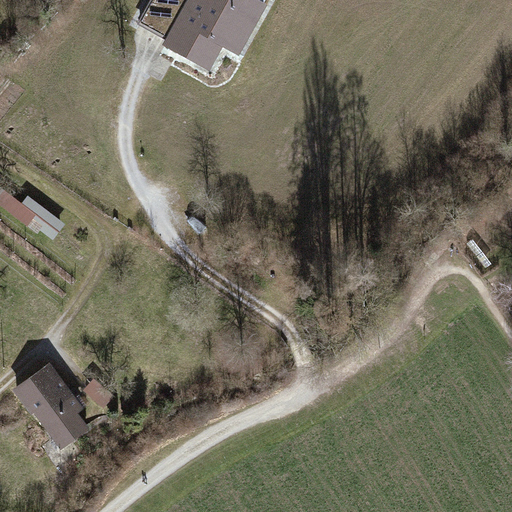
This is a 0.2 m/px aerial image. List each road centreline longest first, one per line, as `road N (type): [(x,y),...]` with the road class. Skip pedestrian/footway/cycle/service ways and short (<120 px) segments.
road 1 (track): [(457,268),(435,271),(376,346),(315,386),(195,442),(109,511)]
road 2 (track): [(315,386),(283,324),(190,260),(134,183),(122,141),(137,93)]
road 3 (track): [(0,383),(54,331),(101,258),(102,237),(96,221),(0,153)]
